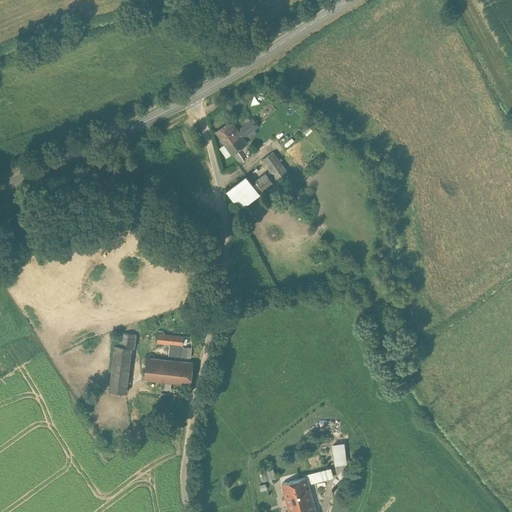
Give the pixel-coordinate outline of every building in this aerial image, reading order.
[(253,119),(239,130),(242,135),(244,138),(259,127),(253,119)] [(231,121),(216,132),(226,147),(242,135),(239,130),(231,121)] [(242,135),(226,147),(232,155),(248,144),(244,138),(242,135)] [(288,172),(273,151),(261,160),(276,181),(288,172)] [(266,174),(252,185),(260,195),(274,184),(266,174)] [(246,177),(227,192),(241,210),(260,195),(252,185),(246,177)] [(270,230),(269,238),(276,239),(278,232),(270,230)] [(119,346),(115,345),(110,391),(126,393),(131,347),(135,348),(137,333),(121,331),(119,346)] [(192,341),(183,340),(184,336),(159,333),(158,343),(183,345),(182,357),(190,358),(192,341)] [(176,361),(147,358),(144,379),(165,382),(171,382),(174,383),(176,361)] [(193,363),(176,361),(174,383),(191,384),(193,363)] [(335,463),(346,462),(344,442),(333,443),(335,463)] [(310,482),(333,476),(330,467),(308,473),(310,482)] [(316,511),(307,477),(282,484),(289,511),(316,511)]
